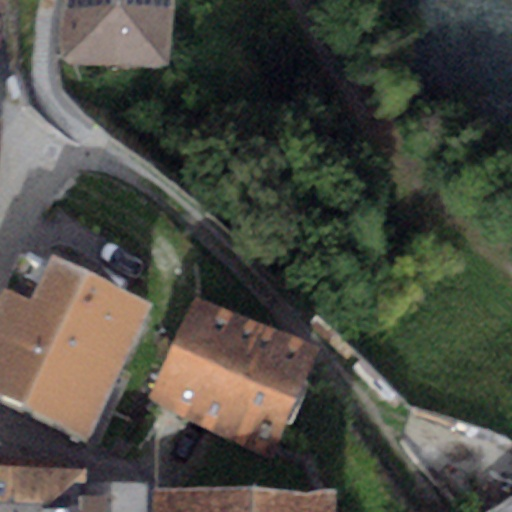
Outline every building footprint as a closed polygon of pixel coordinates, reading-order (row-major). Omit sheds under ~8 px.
[(175,0),(63,0),(58,66),(167,75),(175,0)] [(0,192),(10,134),(0,132),(0,192)] [(154,325),(25,263),(0,317),(0,412),(89,454),(154,325)] [(319,367),(197,308),(145,409),(274,469),(319,367)] [(89,483),(0,481),(0,511),(148,511),(149,496),(89,497),(89,483)] [(336,511),(336,505),(163,499),(162,511),(336,511)] [(511,511),(511,503),(497,511),(511,511)]
